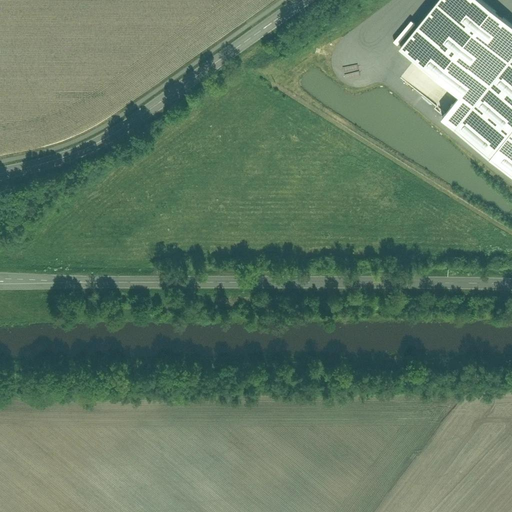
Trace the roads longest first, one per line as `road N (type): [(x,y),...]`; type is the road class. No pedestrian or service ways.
road 1 (tertiary): [(511,286),(0,281)]
road 2 (secondary): [(0,173),(104,139),(302,0)]
